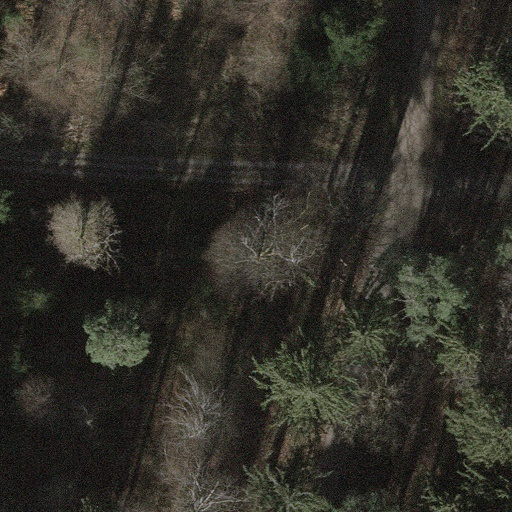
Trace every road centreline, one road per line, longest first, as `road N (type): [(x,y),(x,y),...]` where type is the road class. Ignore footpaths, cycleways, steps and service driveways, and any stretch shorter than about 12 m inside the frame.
road 1 (track): [(421,0),(420,183),(318,511)]
road 2 (track): [(0,146),(420,183)]
